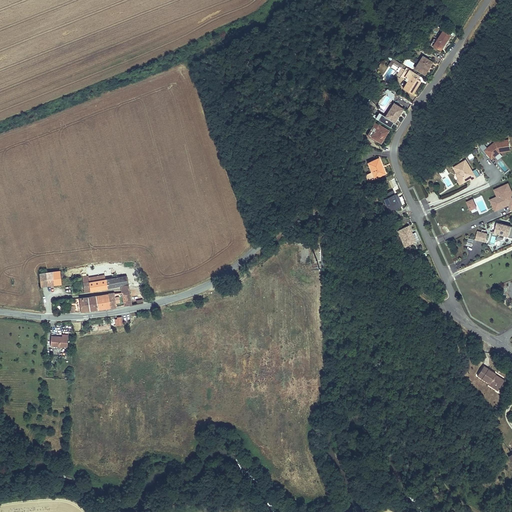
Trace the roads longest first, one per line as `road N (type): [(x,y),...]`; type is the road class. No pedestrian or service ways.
road 1 (unclassified): [(0,315),(50,319),(138,308),(204,286),(300,221),(333,212),(356,222),(464,322)]
road 2 (residential): [(488,0),(393,149),(464,322)]
road 3 (track): [(310,245),(287,244),(231,286),(204,286)]
